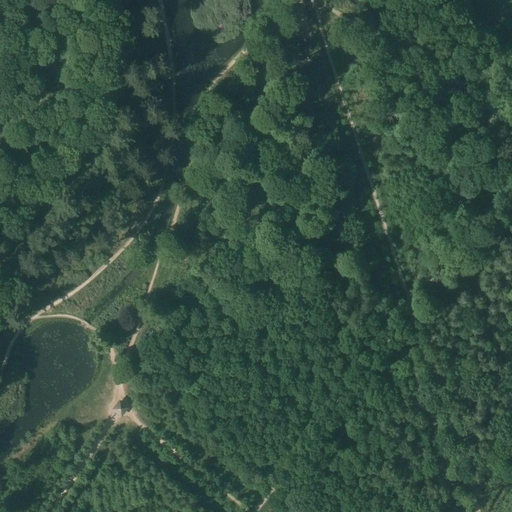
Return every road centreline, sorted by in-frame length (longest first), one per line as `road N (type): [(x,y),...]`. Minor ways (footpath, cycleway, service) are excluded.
road 1 (track): [(313,0),(479,511)]
road 2 (track): [(254,511),(511,184)]
road 3 (track): [(511,140),(315,0)]
road 4 (track): [(121,401),(46,511)]
